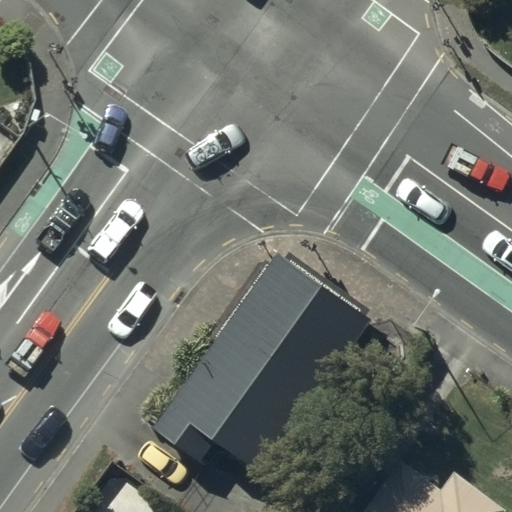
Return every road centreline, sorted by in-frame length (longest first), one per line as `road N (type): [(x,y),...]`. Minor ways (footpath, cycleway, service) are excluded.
road 1 (primary): [(0,386),(243,37)]
road 2 (secondary): [(511,229),(243,37)]
